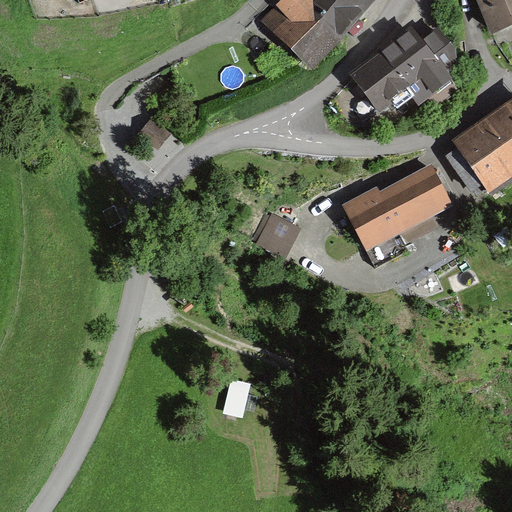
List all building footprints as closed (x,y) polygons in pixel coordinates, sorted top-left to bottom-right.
[(337,41),(370,0),(286,0),(265,21),(310,65),(337,41)] [(511,0),(480,0),(493,33),(511,25),(511,0)] [(413,33),(353,78),(379,112),(392,102),(395,107),(411,95),(426,115),(460,90),(446,71),(455,64),(453,52),(439,33),(422,46),(413,33)] [(482,184),(486,189),(511,171),(511,115),(460,151),(462,154),(452,160),(473,190),(482,184)] [(167,136),(153,125),(144,135),(158,147),(167,136)] [(366,249),(451,205),(433,171),(348,216),(366,249)] [(122,223),(115,206),(104,212),(111,228),(122,223)] [(259,244),(288,258),(305,222),(276,208),(259,244)]
